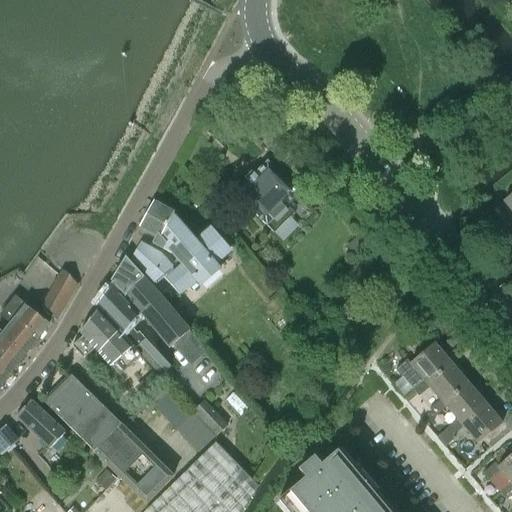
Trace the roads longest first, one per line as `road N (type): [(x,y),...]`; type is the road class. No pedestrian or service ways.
road 1 (residential): [(0,405),(50,351),(210,83),(266,52)]
road 2 (tertiary): [(511,320),(351,134),(266,52)]
road 3 (residential): [(370,402),(463,511)]
